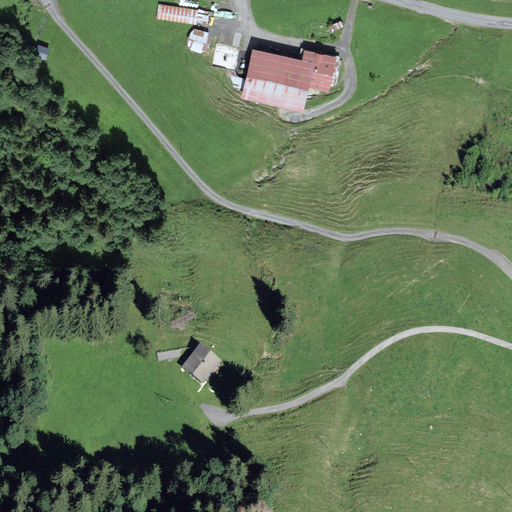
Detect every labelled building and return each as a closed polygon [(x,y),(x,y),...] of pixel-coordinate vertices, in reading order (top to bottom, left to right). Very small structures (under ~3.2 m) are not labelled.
[(196,10),(159,4),(158,17),(194,22),(196,10)] [(186,46),(202,50),(208,30),(192,25),(186,46)] [(48,48),(39,45),(35,56),(44,59),(48,48)] [(303,59),(253,47),(242,95),(301,109),(308,83),(328,88),(336,56),(305,49),(303,59)] [(219,364),(200,348),(184,367),(203,383),(219,364)]
